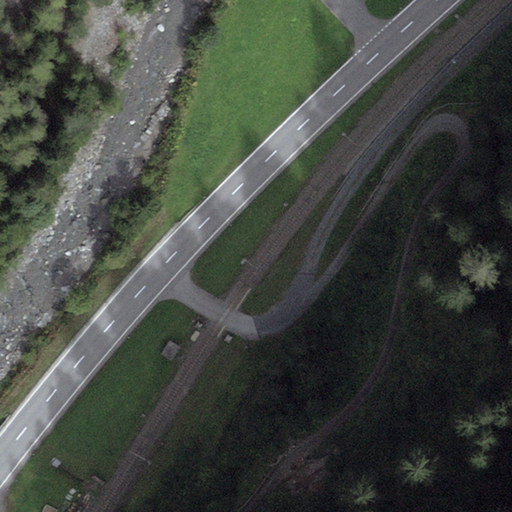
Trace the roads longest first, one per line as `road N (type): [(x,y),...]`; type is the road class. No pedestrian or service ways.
road 1 (track): [(164,266),(224,316),(290,327),(326,298),(382,189),(429,123),(458,122),(462,154),(426,197),(377,365),(235,511)]
road 2 (secondary): [(453,0),(164,266),(0,463)]
road 3 (track): [(268,327),(378,152),(511,25)]
